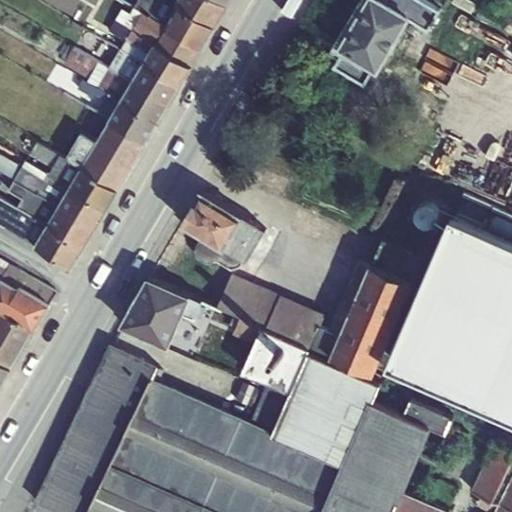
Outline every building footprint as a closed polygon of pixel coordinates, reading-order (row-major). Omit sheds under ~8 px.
[(143,10),(166,24),(179,2),(177,1),(175,0),(125,0),(135,6),(136,5),(143,10)] [(178,0),(177,1),(179,2),(217,23),(229,2),(225,0),(178,0)] [(367,0),(341,45),(344,47),(376,65),(379,67),(410,16),(411,14),(387,0),(367,0)] [(442,7),(429,0),(387,0),(411,14),(410,16),(429,28),(442,7)] [(166,24),(167,25),(204,46),(217,23),(179,2),(166,24)] [(157,41),(158,41),(167,25),(166,24),(143,10),(133,27),(157,41)] [(121,46),(145,60),(157,41),(133,27),(117,17),(109,29),(126,39),(121,46)] [(167,25),(158,41),(194,63),(204,46),(167,25)] [(8,49),(23,59),(30,48),(15,38),(8,49)] [(157,41),(145,60),(182,82),(194,63),(158,41),(157,41)] [(99,84),(122,99),(134,79),(110,65),(75,44),(75,45),(70,42),(62,55),(67,57),(64,62),(91,77),(89,79),(99,84)] [(110,65),(134,79),(145,60),(121,46),(110,65)] [(334,64),(365,82),(376,65),(344,47),(334,64)] [(145,60),(134,79),(170,101),(182,82),(145,60)] [(111,118),(122,99),(99,84),(89,79),(85,77),(78,73),(73,82),(79,86),(100,98),(102,94),(107,97),(98,110),(111,118)] [(134,79),(122,99),(159,120),(170,101),(134,79)] [(111,118),(148,139),(159,120),(122,99),(111,118)] [(111,118),(99,139),(135,161),(148,139),(111,118)] [(67,155),(83,164),(99,139),(82,129),(67,155)] [(448,173),(458,145),(428,135),(419,164),(448,173)] [(50,172),(71,184),(83,164),(67,155),(32,136),(28,143),(34,147),(31,152),(54,166),(50,172)] [(99,139),(83,164),(119,186),(135,161),(99,139)] [(0,168),(16,178),(60,203),(71,184),(50,172),(24,156),(20,163),(0,151),(0,168)] [(83,164),(71,184),(108,205),(119,186),(83,164)] [(32,212),(49,222),(60,203),(16,178),(9,189),(37,205),(32,212)] [(71,184),(60,203),(97,224),(108,205),(71,184)] [(225,245),(243,214),(202,190),(197,199),(196,198),(182,221),(203,233),(225,245)] [(0,220),(0,221),(37,242),(49,222),(32,212),(19,204),(0,193),(0,210),(3,206),(8,209),(0,220)] [(310,199),(305,211),(321,217),(325,206),(310,199)] [(60,203),(49,222),(86,244),(97,224),(60,203)] [(393,352),(511,403),(511,227),(458,204),(393,352)] [(225,245),(203,233),(196,245),(199,255),(208,260),(218,259),(232,266),(242,263),(244,258),(246,259),(266,227),(243,214),(225,245)] [(49,222),(37,242),(74,265),(86,244),(49,222)] [(375,372),(385,349),(424,255),(383,237),(374,261),(372,261),(342,331),(330,327),(320,323),(327,311),(233,270),(219,304),(242,314),(313,345),(375,372)] [(51,301),(58,290),(10,262),(11,262),(0,255),(0,279),(2,276),(15,283),(22,284),(51,301)] [(360,256),(330,327),(342,331),(372,261),(360,256)] [(124,322),(170,342),(186,307),(192,292),(150,274),(124,322)] [(27,323),(35,328),(51,301),(22,284),(15,283),(2,276),(0,279),(0,306),(8,311),(11,311),(27,320),(27,323)] [(204,298),(192,292),(186,307),(198,312),(204,298)] [(0,331),(25,346),(35,328),(27,323),(27,320),(11,311),(8,311),(0,306),(0,331)] [(66,511),(449,511),(451,506),(449,505),(458,486),(438,478),(430,497),(406,488),(432,424),(447,431),(441,444),(461,452),(470,432),(450,423),(455,414),(412,395),(405,410),(376,397),(383,380),(312,348),(313,345),(242,314),(235,329),(257,338),(243,369),(269,380),(252,418),(244,414),(248,403),(183,375),(178,385),(154,375),(160,364),(111,340),(35,498),(66,511)] [(25,346),(0,331),(0,357),(13,365),(25,346)] [(0,382),(2,384),(13,365),(0,357),(0,382)] [(511,511),(511,442),(497,435),(473,489),(482,493),(477,504),(495,511),(494,511),(511,511)]
